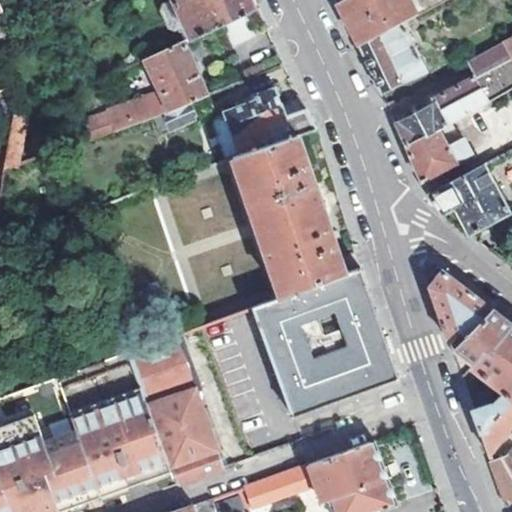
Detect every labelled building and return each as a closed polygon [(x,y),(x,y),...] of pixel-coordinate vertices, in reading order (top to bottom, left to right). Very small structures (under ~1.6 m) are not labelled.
[(0,0),(0,45),(17,36),(0,0)] [(254,0),(175,0),(193,39),(259,9),(254,0)] [(340,9),(359,44),(403,20),(440,0),(339,0),(336,1),(340,9)] [(362,51),(381,91),(426,69),(403,20),(359,44),(362,51)] [(430,99),(433,103),(443,125),(498,95),(511,87),(511,37),(468,61),(474,75),(430,99)] [(208,93),(184,43),(146,59),(165,103),(161,105),(163,109),(208,93)] [(300,136),(316,131),(306,110),(291,114),(281,87),(256,95),(261,108),(228,120),(240,156),(300,136)] [(410,150),(424,178),(472,153),(465,136),(448,145),(445,137),(472,123),(475,129),(500,116),(495,105),(501,102),(498,95),(443,125),(407,144),(410,150)] [(109,113),(114,127),(140,117),(135,103),(109,113)] [(396,123),(407,144),(443,125),(433,103),(396,123)] [(282,294),(346,271),(300,136),(240,156),(235,158),(282,294)] [(485,162),(430,190),(442,214),(469,234),(511,210),(485,162)] [(252,305),(292,415),(366,389),(399,378),(360,266),(346,271),(282,294),(252,305)] [(473,330),(493,310),(487,305),(440,269),(430,281),(450,342),(465,325),(473,330)] [(474,363),(511,324),(511,323),(508,320),(493,310),(473,330),(456,348),(474,363)] [(476,416),(482,433),(511,402),(511,324),(474,363),(470,367),(504,394),(476,416)] [(172,470),(176,483),(223,467),(197,389),(199,388),(179,332),(129,349),(138,376),(172,470)] [(172,470),(138,376),(0,425),(0,511),(53,511),(67,507),(120,488),(172,470)] [(511,402),(482,433),(490,458),(511,428),(511,402)] [(333,511),(378,511),(398,505),(375,441),(309,465),(323,503),(330,500),(333,511)] [(511,498),(511,449),(507,456),(492,461),(505,501),(511,498)] [(287,472),(230,492),(235,506),(249,501),(251,508),(294,493),(287,472)] [(214,511),(210,499),(174,511),(214,511)]
